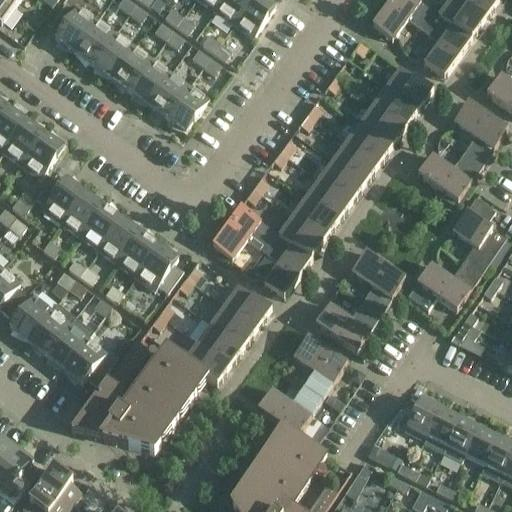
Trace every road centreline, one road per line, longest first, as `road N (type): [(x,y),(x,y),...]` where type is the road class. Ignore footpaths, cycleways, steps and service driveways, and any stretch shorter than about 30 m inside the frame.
road 1 (residential): [(0,70),(191,199),(207,190),(333,20)]
road 2 (residential): [(353,458),(413,370),(511,419)]
road 3 (residential): [(445,99),(333,20)]
